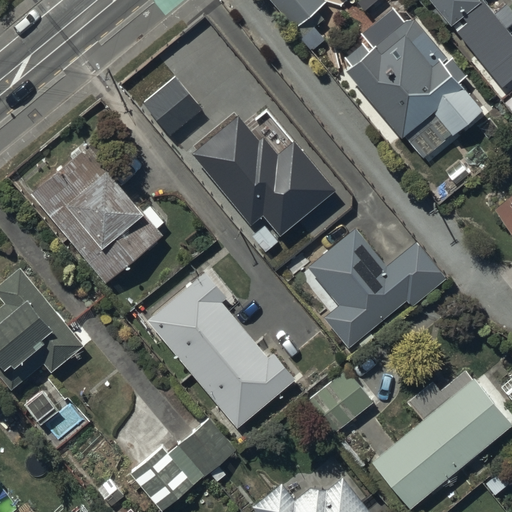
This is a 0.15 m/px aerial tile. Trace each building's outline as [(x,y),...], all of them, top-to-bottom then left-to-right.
[(273,0),(292,20),(314,0),(273,0)] [(432,0),(502,86),(511,77),(511,34),(484,0),(432,0)] [(351,62),(345,67),(402,136),(404,134),(423,157),(483,108),(460,81),(468,74),(452,55),(448,59),(410,13),(369,48),(362,40),(344,54),(351,62)] [(175,75),(143,101),(170,134),(202,108),(175,75)] [(238,111),(191,150),(250,223),(263,213),(269,220),(251,235),(264,250),(281,237),(282,238),(339,192),(295,137),(278,151),(264,134),(259,137),(238,111)] [(88,143),(31,190),(105,280),(162,233),(157,225),(163,220),(150,204),(143,209),(88,143)] [(511,191),(493,207),(511,229),(511,191)] [(355,225),(307,264),(339,302),(322,316),(348,347),(406,298),(411,305),(446,277),(415,240),(386,263),(355,225)] [(0,281),(0,295),(4,301),(0,304),(0,377),(9,388),(44,361),(51,369),(83,343),(21,265),(0,281)] [(206,269),(147,317),(237,425),(296,376),(275,350),(269,356),(221,299),(227,294),(206,269)] [(348,366),(308,397),(335,431),(375,400),(348,366)] [(421,417),(370,459),(409,507),(510,423),(463,367),(439,387),(431,378),(406,400),(421,417)] [(41,388),(23,402),(41,423),(58,408),(41,388)] [(226,470),(222,464),(216,468),(220,474),(226,470)] [(283,477),(253,501),(262,511),(374,511),(343,473),(329,484),(311,482),(297,494),(283,477)]
